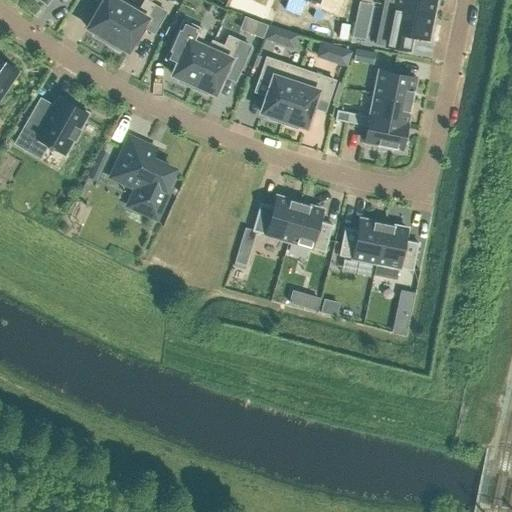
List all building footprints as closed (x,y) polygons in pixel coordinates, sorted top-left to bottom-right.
[(121,0),(96,0),(101,3),(87,28),(94,33),(92,36),(105,44),(129,4),(121,0)] [(105,44),(119,51),(120,48),(128,52),(142,27),(153,33),(165,12),(145,0),(139,10),(129,4),(105,44)] [(286,0),(283,10),(299,16),(305,0),(313,0),(332,7),(334,0),(286,0)] [(383,0),(382,5),(432,15),(435,0),(383,0)] [(427,40),(432,15),(382,5),(374,44),(408,51),(411,37),(427,40)] [(335,21),(348,26),(353,14),(339,9),(335,21)] [(172,45),(165,59),(170,62),(176,64),(171,75),(179,78),(178,82),(192,88),(210,46),(199,41),(204,31),(182,21),(172,43),(172,45)] [(354,25),(352,37),(363,40),(366,28),(354,25)] [(269,27),(264,41),(292,50),(297,36),(269,27)] [(210,46),(192,88),(205,94),(207,91),(215,94),(227,68),(238,73),(250,45),(228,35),(223,45),(213,41),(210,46)] [(321,44),(316,59),(346,69),(351,54),(321,44)] [(355,51),(353,62),(363,64),(365,52),(355,51)] [(282,123),(300,69),(266,58),(258,81),(270,85),(260,112),(268,115),(267,119),(282,123)] [(0,96),(17,72),(0,60),(0,96)] [(282,123),(296,128),(297,125),(305,128),(315,100),(326,104),(334,81),(300,69),(282,123)] [(410,102),(415,79),(378,71),(373,95),(410,102)] [(373,95),(369,117),(369,118),(406,126),(410,102),(373,95)] [(63,155),(72,139),(74,140),(79,130),(78,130),(87,114),(58,97),(50,111),(37,103),(14,144),(29,152),(36,139),(63,155)] [(336,110),(334,120),(345,122),(347,112),(336,110)] [(369,118),(369,117),(347,112),(345,122),(367,127),(364,142),(401,150),(406,126),(369,118)] [(173,170),(151,160),(156,150),(128,137),(110,177),(135,189),(127,206),(156,219),(170,188),(166,186),(173,170)] [(100,153),(95,164),(103,168),(108,157),(100,153)] [(299,203),(276,196),(273,208),(259,204),(251,231),(288,242),(299,203)] [(288,242),(324,252),(332,225),(319,221),(322,210),(299,203),(288,242)] [(383,224),(360,219),(357,231),(344,228),(338,256),(375,263),(383,224)] [(375,263),(412,271),(418,243),(404,240),(406,228),(383,224),(375,263)] [(238,249),(233,262),(245,266),(249,253),(238,249)] [(306,292),(303,304),(314,308),(318,295),(306,292)] [(321,305),(319,313),(335,317),(336,309),(321,305)] [(396,315),(393,332),(405,335),(409,318),(396,315)]
